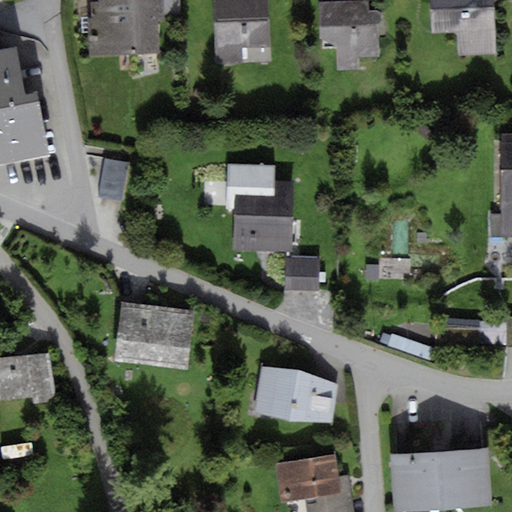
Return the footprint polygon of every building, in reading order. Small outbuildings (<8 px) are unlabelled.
[(172,0),(86,0),(85,61),(171,64),(172,0)] [(275,0),(220,0),(222,67),(277,66),(275,0)] [(505,0),(430,0),(432,32),(506,30),(505,0)] [(390,2),(323,3),(325,67),(391,66),(390,2)] [(19,28),(0,31),(0,164),(47,154),(19,28)] [(504,241),(511,240),(511,125),(500,126),(504,241)] [(101,195),(127,199),(133,160),(107,156),(101,195)] [(237,176),(234,254),(296,256),(299,179),(237,176)] [(322,262),(287,261),(286,292),(321,293),(322,262)] [(194,315),(122,310),(118,364),(189,370),(194,315)] [(499,352),(511,351),(511,315),(499,315),(499,352)] [(0,414),(49,414),(48,356),(0,356),(0,414)] [(332,428),(340,379),(263,367),(256,416),(332,428)] [(493,445),(393,454),(398,509),(498,499),(493,445)] [(340,453),(277,464),(286,510),(348,499),(340,453)]
